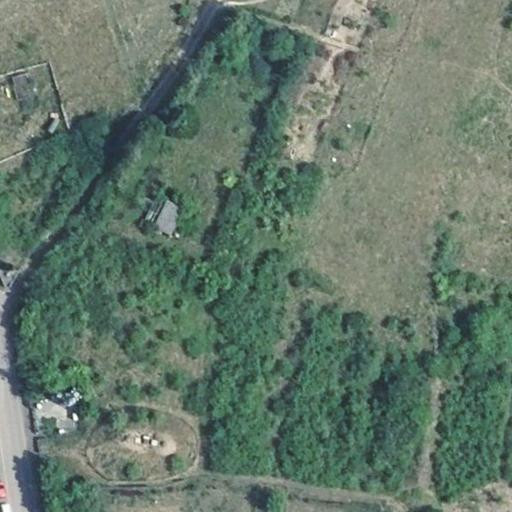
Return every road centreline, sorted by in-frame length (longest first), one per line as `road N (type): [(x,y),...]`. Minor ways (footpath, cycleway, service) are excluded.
road 1 (track): [(0,318),(174,87),(221,0)]
road 2 (unclassified): [(0,338),(17,481)]
